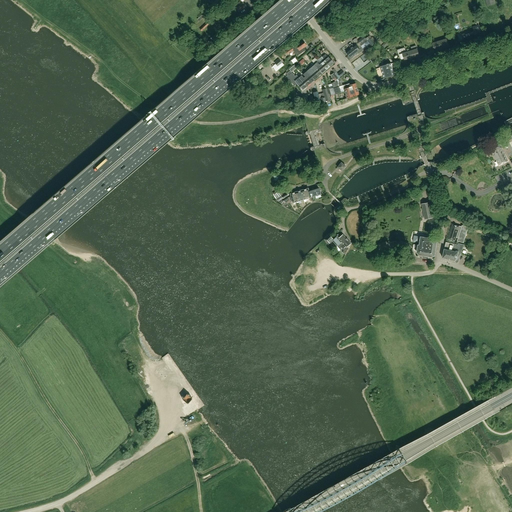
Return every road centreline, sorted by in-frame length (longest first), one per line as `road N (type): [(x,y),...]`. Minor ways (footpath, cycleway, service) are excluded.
road 1 (motorway): [(0,273),(317,0)]
road 2 (motorway): [(292,0),(0,252)]
road 3 (secondary): [(302,511),(511,395)]
road 4 (track): [(202,123),(277,111),(318,115),(373,86)]
road 5 (unclassified): [(429,171),(347,210),(351,242)]
